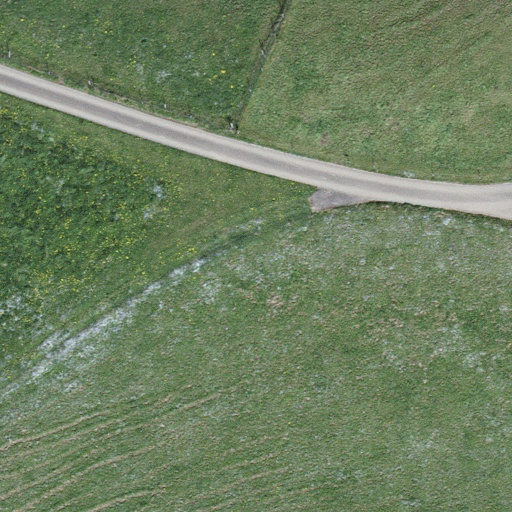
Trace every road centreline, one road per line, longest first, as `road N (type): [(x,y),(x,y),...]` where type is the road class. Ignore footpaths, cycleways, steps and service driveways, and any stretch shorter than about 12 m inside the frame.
road 1 (unclassified): [(511,200),(437,202),(191,150),(0,91)]
road 2 (track): [(375,189),(287,210),(82,311),(0,369)]
